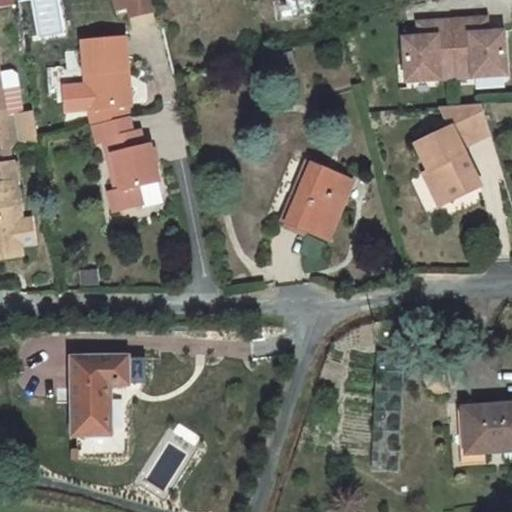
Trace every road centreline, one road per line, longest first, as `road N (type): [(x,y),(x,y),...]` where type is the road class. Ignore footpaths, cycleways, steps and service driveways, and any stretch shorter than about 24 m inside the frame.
road 1 (residential): [(317,302),(0,309)]
road 2 (residential): [(252,511),(317,302)]
road 3 (residential): [(317,302),(511,289)]
